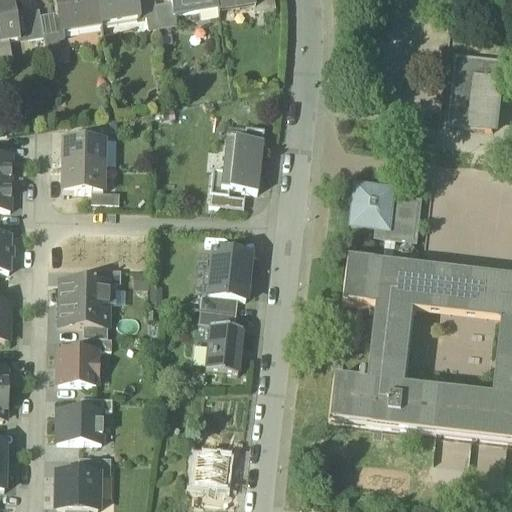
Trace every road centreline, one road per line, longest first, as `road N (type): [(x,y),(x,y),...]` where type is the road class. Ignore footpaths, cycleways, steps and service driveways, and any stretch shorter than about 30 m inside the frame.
road 1 (residential): [(28,511),(36,228)]
road 2 (residential): [(292,235),(258,511)]
road 3 (residential): [(36,228),(292,235)]
road 4 (residential): [(304,0),(313,45),(292,235)]
